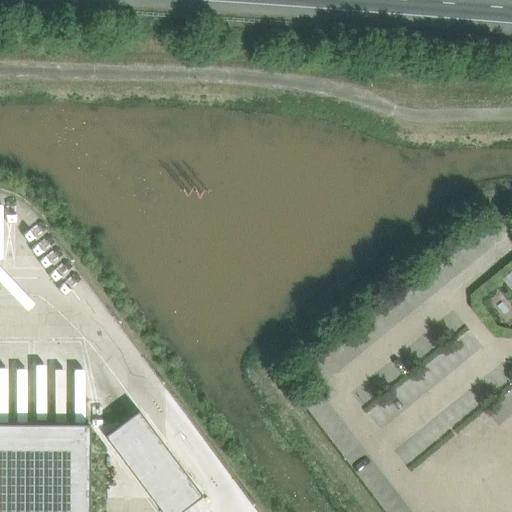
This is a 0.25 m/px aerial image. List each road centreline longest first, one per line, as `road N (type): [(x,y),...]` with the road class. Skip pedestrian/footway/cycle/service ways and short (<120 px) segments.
road 1 (unclassified): [(511,115),(420,116),(282,80),(0,70)]
road 2 (unknown): [(117,511),(108,335),(71,301),(0,294)]
